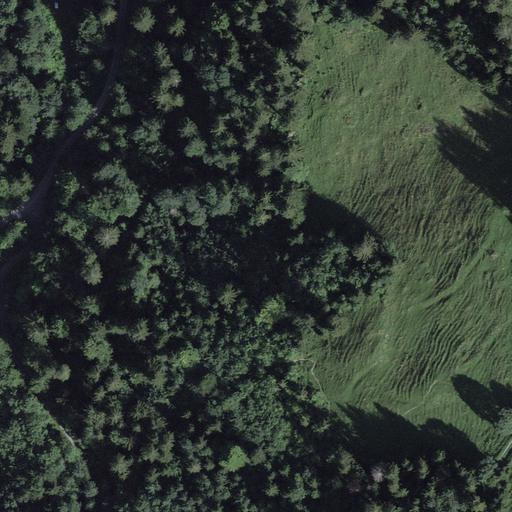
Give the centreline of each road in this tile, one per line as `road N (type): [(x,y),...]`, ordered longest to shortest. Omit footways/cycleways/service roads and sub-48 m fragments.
road 1 (unclassified): [(29,202),(38,233),(2,276),(4,325),(22,369),(92,467),(103,511)]
road 2 (unclassified): [(29,202),(100,105),(123,0)]
road 3 (track): [(53,160),(65,82),(46,0)]
